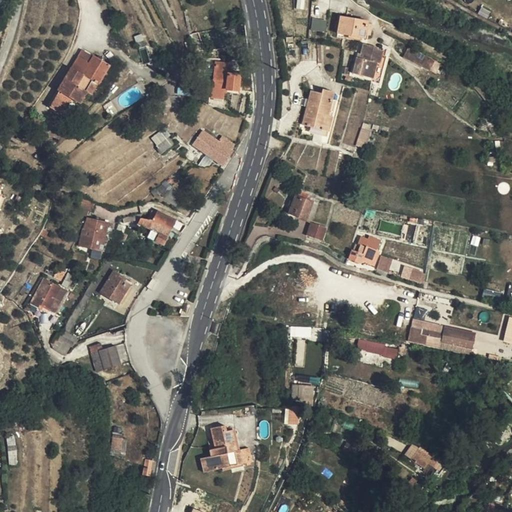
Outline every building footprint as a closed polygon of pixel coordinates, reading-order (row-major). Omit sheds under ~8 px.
[(335,15),(334,21),(333,27),(332,33),(360,36),(361,31),(362,20),(363,19),(335,15)] [(326,30),(327,18),(313,18),(312,29),(326,30)] [(360,40),(357,50),(356,55),(353,54),(349,70),(369,75),(368,78),(376,80),(383,52),(379,51),(380,47),(374,46),(375,44),(360,40)] [(427,66),(431,57),(408,45),(403,54),(427,66)] [(96,84),(97,85),(108,66),(92,56),(92,57),(81,50),(76,57),(70,69),(96,84)] [(220,66),(221,62),(211,60),(206,90),(216,91),(218,83),(233,85),(235,71),(233,70),(233,68),(220,66)] [(112,83),(117,86),(128,70),(123,67),(112,83)] [(90,96),(96,84),(70,69),(56,92),(57,93),(48,109),(60,116),(69,100),(78,105),(85,93),(90,96)] [(191,82),(190,91),(195,92),(199,74),(193,73),(191,82)] [(103,93),(106,98),(117,86),(112,83),(107,89),(103,93)] [(323,85),(307,114),(307,115),(312,118),(311,121),(327,131),(345,101),(341,99),(345,92),(335,86),(332,90),(323,85)] [(102,103),(106,98),(103,93),(98,99),(102,103)] [(37,133),(42,125),(27,115),(21,123),(37,133)] [(198,124),(189,139),(220,159),(229,144),(228,144),(232,138),(220,131),(219,133),(215,131),(213,134),(198,124)] [(370,129),(360,127),(357,144),(367,146),(370,129)] [(162,151),(170,139),(164,135),(156,147),(162,151)] [(307,198),(308,195),(298,191),(297,194),(295,194),(288,212),(306,219),(313,201),(307,198)] [(87,206),(90,200),(77,194),(74,200),(85,205),(87,206)] [(84,212),(85,205),(74,200),(74,206),(77,211),(84,212)] [(150,213),(168,221),(172,213),(154,205),(152,204),(150,205),(146,213),(149,213),(150,213)] [(136,213),(138,208),(120,213),(121,216),(136,213)] [(105,218),(84,212),(77,243),(88,246),(89,244),(97,246),(105,218)] [(136,216),(145,221),(149,213),(146,213),(142,214),(141,216),(137,214),(136,216)] [(160,237),(168,221),(150,213),(149,213),(145,221),(148,222),(144,229),(160,237)] [(306,234),(322,239),(326,227),(311,221),(306,234)] [(364,252),(361,260),(373,264),(378,251),(365,245),(364,247),(364,248),(358,246),(357,249),(364,252)] [(348,259),(360,263),(361,260),(364,252),(357,249),(353,247),(348,259)] [(95,253),(86,249),(80,261),(89,266),(95,253)] [(56,272),(64,259),(57,255),(49,268),(56,272)] [(96,289),(97,286),(111,266),(113,263),(108,260),(91,286),(96,289)] [(136,266),(148,272),(153,265),(139,261),(136,266)] [(388,266),(377,263),(376,267),(386,271),(388,266)] [(111,266),(97,286),(113,297),(125,279),(119,275),(121,272),(111,266)] [(419,281),(420,271),(416,271),(417,269),(406,267),(404,278),(419,281)] [(45,304),(58,280),(39,269),(24,295),(32,300),(34,298),(45,304)] [(63,283),(58,280),(45,304),(49,306),(63,283)] [(55,331),(67,339),(72,334),(58,326),(57,328),(55,331)] [(48,340),(49,341),(55,331),(57,328),(53,327),(47,336),(47,337),(48,340)] [(422,330),(412,327),(409,341),(426,345),(428,337),(421,336),(422,330)] [(49,341),(61,348),(67,339),(55,331),(49,341)] [(452,332),(445,331),(443,343),(449,344),(452,332)] [(474,337),(452,332),(449,344),(471,349),(474,337)] [(85,340),(86,346),(94,345),(98,344),(96,337),(85,340)] [(382,354),(385,344),(359,338),(357,345),(367,348),(367,350),(382,354)] [(116,359),(111,341),(98,344),(94,345),(100,364),(116,359)] [(291,398),(314,402),(316,384),(294,380),(291,398)] [(288,422),(300,423),(301,406),(289,405),(288,422)] [(203,472),(220,467),(241,461),(237,448),(235,448),(229,428),(225,429),(223,422),(208,426),(214,447),(209,449),(210,454),(198,458),(203,472)] [(119,433),(110,431),(109,444),(118,445),(119,433)] [(245,445),(237,448),(241,461),(249,459),(245,445)] [(430,458),(432,457),(433,454),(414,446),(410,457),(423,463),(426,456),(430,458)] [(141,468),(147,470),(150,461),(148,458),(147,461),(144,460),(141,468)] [(241,461),(220,467),(221,470),(242,464),(241,461)] [(503,511),(506,506),(491,503),(488,511),(503,511)]
